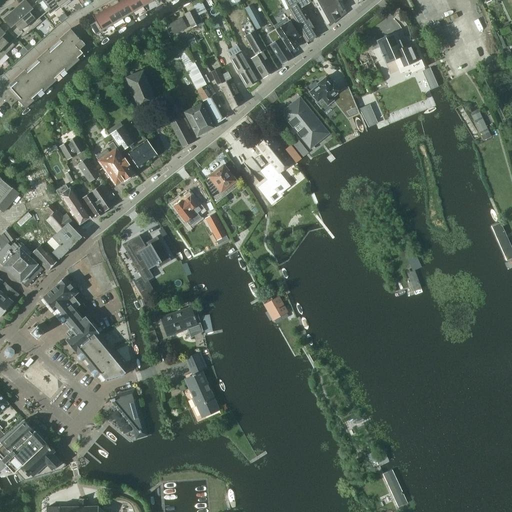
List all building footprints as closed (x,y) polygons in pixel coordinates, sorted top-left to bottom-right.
[(15,10),(32,30),(42,21),(40,19),(44,15),(32,0),(28,3),(26,1),(15,10)] [(50,14),(60,7),(55,0),(31,0),(32,0),(44,15),(48,12),(50,14)] [(123,19),(134,13),(126,0),(120,0),(118,1),(117,0),(116,0),(113,2),(123,19)] [(126,0),(134,13),(144,7),(140,0),(126,0)] [(281,0),(285,7),(291,17),(306,43),(319,36),(303,10),(302,7),(312,2),(310,0),(281,0)] [(313,0),(327,24),(337,18),(335,14),(346,8),(341,1),(342,0),(313,0)] [(113,25),(123,19),(113,2),(109,4),(110,6),(104,10),(113,25)] [(252,4),(245,8),(257,30),(264,26),(252,4)] [(195,9),(185,14),(192,28),(202,23),(195,9)] [(7,22),(3,25),(17,39),(21,35),(23,38),(32,30),(15,10),(5,19),(7,22)] [(96,35),(113,25),(104,10),(93,16),(97,22),(91,25),(96,35)] [(182,18),(166,26),(171,36),(187,28),(182,18)] [(287,18),(274,27),(290,51),(298,46),(294,40),(295,40),(299,37),(287,18)] [(13,43),(17,39),(3,25),(0,28),(0,48),(6,54),(15,45),(13,43)] [(81,40),(77,37),(77,36),(71,29),(60,39),(60,40),(49,50),(48,49),(37,59),(38,60),(26,70),(25,70),(14,80),(17,82),(11,88),(21,99),(19,101),(26,109),(35,101),(33,99),(43,90),(44,92),(57,80),(56,78),(65,70),(67,72),(80,60),(78,58),(83,53),(80,50),(86,45),(81,40)] [(276,30),(269,35),(273,42),(269,45),(270,45),(283,65),(294,58),(293,57),(281,38),(276,30)] [(251,58),(263,78),(275,71),(263,51),(265,50),(254,31),(245,36),(256,56),(251,58)] [(395,33),(376,41),(385,62),(397,57),(402,69),(409,66),(412,73),(424,67),(421,61),(418,62),(410,44),(403,47),(400,40),(398,41),(395,33)] [(247,88),(258,81),(245,58),(241,51),(230,58),(247,88)] [(195,63),(186,68),(203,101),(204,101),(213,95),(195,63)] [(226,82),(219,68),(211,72),(218,85),(220,85),(233,110),(243,101),(231,79),(226,82)] [(438,86),(430,68),(423,71),(431,89),(438,86)] [(139,110),(156,103),(143,70),(126,77),(139,110)] [(331,85),(326,78),(318,84),(319,85),(310,92),(317,101),(316,102),(321,108),(326,104),(328,106),(334,101),(334,102),(340,98),(345,112),(354,108),(346,88),(340,90),(334,82),(331,85)] [(81,99),(76,92),(65,99),(70,107),(81,99)] [(214,95),(204,101),(203,101),(216,125),(228,116),(216,94),(214,95)] [(197,137),(206,132),(215,128),(202,103),(184,112),(197,137)] [(293,118),(288,122),(293,128),(294,127),(298,131),(297,133),(301,138),(304,136),(310,144),(311,143),(324,133),(300,104),(294,109),(294,110),(290,113),(293,118)] [(496,136),(484,107),(474,112),(486,141),(496,136)] [(170,123),(174,130),(183,148),(194,143),(187,130),(190,129),(185,118),(182,119),(181,117),(170,123)] [(124,125),(110,134),(122,152),(126,149),(134,143),(135,142),(124,125)] [(267,130),(253,142),(261,151),(264,155),(270,163),(271,164),(263,171),(262,171),(269,180),(262,186),(270,197),(277,192),(278,192),(280,194),(289,186),(279,173),(280,173),(293,162),(267,130)] [(88,157),(84,150),(85,150),(76,136),(59,147),(68,160),(77,154),(82,161),(78,164),(90,183),(100,176),(88,157)] [(147,139),(128,152),(140,169),(158,156),(147,139)] [(291,145),(289,147),(285,150),(296,163),(297,163),(302,159),(291,145)] [(99,160),(116,185),(123,180),(128,180),(133,177),(134,174),(127,165),(128,164),(125,159),(124,160),(116,148),(109,152),(107,149),(97,157),(99,160)] [(215,205),(239,185),(224,166),(216,173),(213,173),(212,174),(211,176),(202,183),(215,205)] [(71,183),(76,180),(70,171),(65,173),(71,183)] [(0,209),(4,212),(20,193),(0,176),(0,209)] [(68,189),(66,184),(56,190),(59,195),(79,225),(91,216),(71,187),(68,189)] [(91,192),(105,212),(114,206),(100,186),(91,192)] [(96,219),(105,212),(91,192),(82,198),(96,219)] [(198,205),(191,197),(183,203),(182,201),(182,202),(180,200),(174,204),(176,206),(175,207),(187,222),(201,211),(198,206),(198,205)] [(52,204),(45,210),(51,217),(47,220),(58,233),(48,242),(56,250),(54,253),(59,259),(60,259),(82,237),(80,235),(69,224),(73,221),(67,214),(63,217),(58,210),(52,204)] [(215,214),(206,219),(213,232),(217,240),(226,235),(215,214)] [(507,261),(511,258),(511,247),(501,222),(491,226),(507,261)] [(10,243),(17,238),(10,228),(3,233),(10,243)] [(129,244),(124,247),(133,261),(139,272),(145,282),(154,277),(151,273),(149,269),(159,263),(161,266),(172,260),(158,237),(145,245),(143,241),(140,235),(128,242),(129,244)] [(1,237),(0,237),(0,259),(0,260),(0,259),(0,263),(21,283),(26,287),(43,269),(38,264),(15,243),(11,246),(8,243),(1,237)] [(42,244),(32,253),(45,267),(48,271),(57,262),(42,244)] [(422,291),(414,269),(407,272),(415,294),(422,291)] [(75,352),(99,332),(96,329),(92,324),(86,316),(84,318),(79,313),(87,307),(76,294),(78,292),(65,277),(58,283),(60,284),(43,298),(55,312),(55,311),(70,329),(67,332),(71,336),(66,340),(75,352)] [(5,287),(0,293),(0,316),(1,317),(13,302),(19,294),(7,284),(5,287)] [(266,304),(265,305),(274,321),(275,321),(288,313),(279,297),(266,304)] [(189,307),(161,317),(168,336),(188,329),(191,338),(204,332),(201,323),(198,324),(192,308),(195,307),(193,301),(188,303),(189,307)] [(38,337),(44,331),(38,325),(32,331),(38,337)] [(127,371),(99,332),(75,352),(100,382),(102,381),(102,382),(122,376),(122,375),(127,371)] [(4,355),(6,356),(7,357),(9,358),(10,358),(12,357),(13,356),(14,354),(14,353),(14,351),(13,349),(12,348),(10,347),(8,347),(7,348),(5,349),(4,350),(4,352),(4,353),(4,355)] [(202,418),(220,409),(203,371),(208,368),(200,352),(186,359),(193,375),(185,379),(202,418)] [(118,397),(111,399),(112,401),(111,401),(132,426),(135,438),(148,435),(135,390),(117,395),(118,397)] [(0,411),(9,403),(0,393),(0,411)] [(25,420),(0,443),(0,458),(14,474),(17,471),(23,465),(24,465),(47,444),(25,420)] [(50,448),(47,444),(24,465),(23,465),(17,471),(25,480),(62,469),(66,465),(54,452),(55,451),(51,447),(50,448)] [(371,463),(377,460),(373,453),(368,455),(371,463)] [(406,501),(391,466),(382,469),(397,505),(406,501)] [(88,506),(88,499),(80,499),(80,506),(47,507),(47,511),(104,511),(104,508),(98,506),(88,506)]
